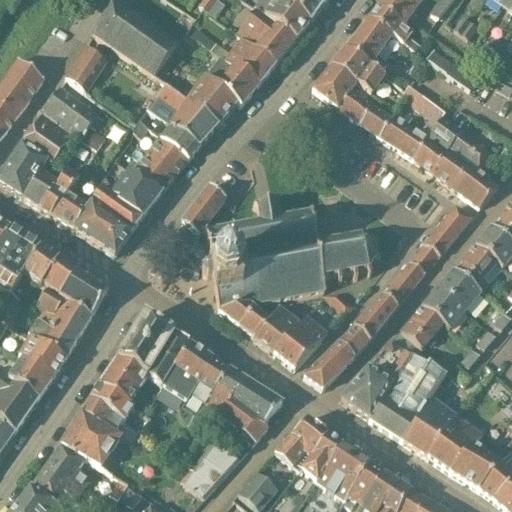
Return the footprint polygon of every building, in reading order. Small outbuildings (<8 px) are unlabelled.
[(265,0),(261,0),(252,13),(254,15),(294,45),(297,41),(305,31),(270,4),(265,0)] [(273,0),(270,4),(305,31),(309,26),(324,6),(324,5),(317,0),(273,0)] [(406,27),(425,0),(386,0),(380,9),(406,27)] [(445,0),(442,0),(428,19),(437,25),(452,5),(445,0)] [(488,0),(487,2),(502,13),(511,0),(488,0)] [(511,0),(502,13),(511,19),(511,0)] [(152,85),(176,51),(114,7),(92,43),(152,85)] [(380,9),(368,25),(391,41),(402,49),(414,58),(419,51),(407,42),(412,36),(403,31),(406,27),(380,9)] [(235,39),(240,43),(275,70),(293,47),(294,45),(254,15),(235,39)] [(460,41),(469,28),(461,22),(452,36),(460,41)] [(368,25),(345,54),(380,79),(386,69),(376,62),(391,41),(368,25)] [(477,33),(469,28),(460,41),(467,46),(477,33)] [(240,44),(229,57),(196,34),(189,43),(258,91),(274,71),(275,70),(240,43),(240,44)] [(203,83),(185,108),(216,134),(235,111),(240,114),(258,91),(189,43),(186,40),(179,48),(212,72),(204,83),(203,83)] [(490,62),(499,49),(492,44),(483,57),(490,62)] [(506,54),(499,49),(490,62),(497,67),(506,54)] [(106,69),(83,53),(62,84),(86,101),(106,69)] [(331,72),(355,89),(370,101),(384,82),(380,79),(345,54),(331,72)] [(425,66),(446,81),(454,69),(433,55),(425,66)] [(0,143),(7,135),(15,124),(30,103),(32,101),(42,87),(16,68),(7,80),(0,90),(0,143)] [(465,77),(454,69),(446,81),(458,89),(465,77)] [(355,89),(331,72),(310,96),(348,123),(361,105),(349,97),(355,89)] [(465,77),(458,89),(469,97),(477,85),(465,77)] [(511,81),(503,77),(494,94),(509,101),(511,95),(511,81)] [(415,98),(407,92),(398,103),(407,109),(415,98)] [(176,120),(168,131),(197,154),(198,154),(216,134),(185,108),(164,93),(155,105),(176,120)] [(60,94),(42,120),(69,139),(79,146),(96,120),(87,114),(60,94)] [(459,137),(441,125),(444,121),(427,107),(415,98),(407,109),(418,118),(428,125),(418,139),(392,122),(390,125),(372,112),(371,112),(358,130),(377,143),(378,144),(411,167),(478,215),(496,193),(477,177),(489,160),(459,137)] [(65,149),(64,147),(69,139),(42,120),(35,129),(65,149)] [(150,138),(156,143),(186,167),(197,154),(168,131),(160,125),(150,138)] [(50,171),(65,149),(35,129),(20,150),(0,179),(0,191),(21,205),(22,205),(40,178),(46,169),(50,171)] [(186,167),(156,143),(131,179),(159,201),(161,199),(186,167)] [(126,176),(109,200),(140,225),(159,201),(131,179),(126,176)] [(22,205),(47,221),(63,196),(68,199),(78,186),(79,185),(73,181),(66,177),(57,189),(44,180),(40,178),(22,205)] [(102,180),(98,187),(108,194),(110,190),(102,180)] [(63,196),(47,221),(49,223),(71,235),(102,195),(100,193),(98,195),(90,188),(87,192),(81,201),(78,199),(75,204),(68,199),(63,196)] [(208,191),(180,229),(196,242),(225,204),(208,191)] [(109,200),(102,195),(71,235),(70,236),(112,263),(131,238),(130,238),(140,225),(109,200)] [(316,252),(310,221),(310,217),(310,216),(306,217),(307,222),(293,224),(292,219),(289,220),(290,225),(277,227),(274,212),(279,206),(276,204),(272,209),(257,213),(252,209),(250,212),(256,216),(258,231),(246,233),(246,228),(242,228),(243,233),(232,235),(231,230),(228,231),(228,236),(204,240),(202,238),(199,241),(203,243),(209,271),(203,273),(199,276),(200,281),(206,283),(209,283),(212,300),(214,300),(218,318),(217,319),(249,312),(323,298),(320,285),(321,285),(322,290),(324,290),(324,284),(336,282),(337,287),(340,287),(339,281),(352,279),(353,285),(356,284),(355,279),(364,277),(368,281),(370,279),(367,275),(372,266),(379,267),(379,264),(373,263),(371,254),(375,250),(373,247),(369,251),(361,245),(361,244),(358,243),(358,245),(316,252)] [(511,251),(511,207),(490,233),(511,251)] [(422,251),(414,262),(429,273),(438,262),(439,263),(470,225),(454,213),(422,251)] [(511,251),(490,233),(474,251),(495,269),(501,274),(511,261),(511,251)] [(0,278),(8,267),(5,265),(20,242),(7,234),(0,244),(0,278)] [(0,327),(4,330),(10,319),(16,307),(8,302),(20,281),(38,254),(20,242),(5,265),(8,267),(0,278),(0,327)] [(482,283),(495,269),(474,251),(452,276),(479,299),(488,289),(482,283)] [(40,292),(58,267),(38,254),(20,281),(39,294),(40,292)] [(429,273),(414,262),(393,289),(408,299),(429,273)] [(50,323),(60,306),(59,305),(76,278),(58,266),(58,267),(40,292),(45,295),(34,314),(41,318),(50,323)] [(452,276),(436,295),(464,318),(479,299),(452,276)] [(89,325),(106,297),(76,278),(59,305),(60,306),(89,325)] [(393,289),(382,303),(395,314),(408,299),(393,289)] [(464,318),(436,295),(421,313),(442,331),(448,336),(464,318)] [(334,316),(344,305),(337,299),(320,302),(334,316)] [(381,302),(352,333),(369,348),(395,314),(382,303),(381,302)] [(352,313),(344,305),(334,316),(343,325),(352,313)] [(28,343),(26,346),(61,369),(64,366),(89,325),(60,306),(50,323),(41,318),(36,327),(26,343),(28,343)] [(10,319),(4,330),(6,332),(11,335),(11,334),(25,313),(16,307),(10,319)] [(217,319),(238,335),(254,315),(249,312),(217,319)] [(408,362),(412,365),(419,356),(420,357),(442,331),(421,313),(399,338),(391,347),(408,362)] [(265,323),(254,315),(238,335),(252,345),(253,346),(269,326),(265,323)] [(253,346),(272,361),(298,331),(277,315),(269,326),(253,346)] [(500,337),(510,325),(502,319),(492,330),(500,337)] [(160,393),(161,393),(186,350),(173,342),(174,340),(143,321),(114,365),(146,385),(160,394),(160,393)] [(298,331),(272,361),(294,378),(294,377),(294,376),(325,342),(304,324),(298,331)] [(369,348),(352,333),(352,334),(352,335),(303,384),(320,396),(353,364),(368,349),(369,348)] [(486,337),(474,350),(482,357),(494,343),(486,337)] [(19,365),(50,386),(61,369),(26,346),(16,363),(19,365)] [(412,365),(408,362),(391,347),(378,362),(400,375),(367,427),(368,427),(400,448),(401,449),(419,420),(432,400),(436,403),(442,395),(444,396),(450,385),(445,382),(426,370),(424,373),(412,365)] [(185,408),(212,366),(186,350),(161,393),(185,408)] [(467,375),(479,361),(470,355),(459,367),(467,375)] [(367,427),(400,375),(378,362),(339,408),(343,411),(342,411),(352,417),(353,417),(367,427)] [(6,384),(6,385),(37,405),(50,386),(19,365),(6,384)] [(114,365),(98,391),(130,411),(146,385),(114,365)] [(196,424),(202,415),(226,376),(212,366),(185,408),(182,412),(182,415),(196,424)] [(469,383),(464,379),(456,372),(449,380),(451,382),(462,392),(469,383)] [(226,376),(202,415),(217,425),(218,423),(250,448),(249,450),(252,451),(264,438),(261,436),(280,411),(226,376)] [(0,430),(12,439),(14,440),(38,405),(37,405),(6,385),(6,384),(0,380),(0,430)] [(98,391),(80,419),(113,440),(121,427),(123,428),(133,414),(130,411),(98,391)] [(426,465),(455,423),(456,423),(432,406),(422,422),(419,420),(401,449),(425,464),(426,465)] [(144,421),(150,412),(142,407),(136,416),(144,421)] [(80,419),(59,451),(84,467),(99,476),(120,444),(113,440),(80,419)] [(426,465),(449,481),(472,451),(481,441),(455,424),(455,423),(426,465)] [(302,460),(308,464),(325,440),(304,426),(292,441),(273,460),(290,474),(302,460)] [(0,457),(12,439),(0,430),(0,457)] [(315,487),(340,451),(325,440),(308,464),(300,475),(315,487)] [(206,467),(226,481),(239,467),(219,449),(212,457),(206,467)] [(90,485),(77,477),(84,467),(59,451),(58,453),(45,472),(82,496),(90,485)] [(314,489),(343,509),(368,471),(369,470),(340,451),(315,487),(314,489)] [(449,481),(477,497),(501,469),(473,451),(472,451),(449,481)] [(511,462),(510,460),(501,469),(477,497),(492,507),(511,486),(511,462)] [(199,462),(190,475),(215,493),(226,481),(206,467),(199,462)] [(349,511),(352,508),(358,511),(381,479),(368,471),(343,509),(342,510),(345,511),(349,511)] [(45,472),(31,493),(59,511),(71,511),(75,506),(82,496),(45,472)] [(204,506),(215,493),(190,475),(188,474),(178,488),(204,506)] [(249,511),(263,511),(277,496),(254,478),(235,500),(249,511)] [(358,511),(381,511),(397,489),(381,479),(358,511)] [(113,511),(117,507),(120,502),(127,491),(126,491),(117,486),(107,501),(112,504),(106,511),(113,511)] [(497,511),(511,511),(511,486),(492,507),(497,511)] [(434,511),(411,498),(397,489),(381,511),(434,511)] [(120,502),(128,508),(126,511),(152,511),(127,491),(120,502)] [(59,511),(31,493),(15,511),(59,511)]
